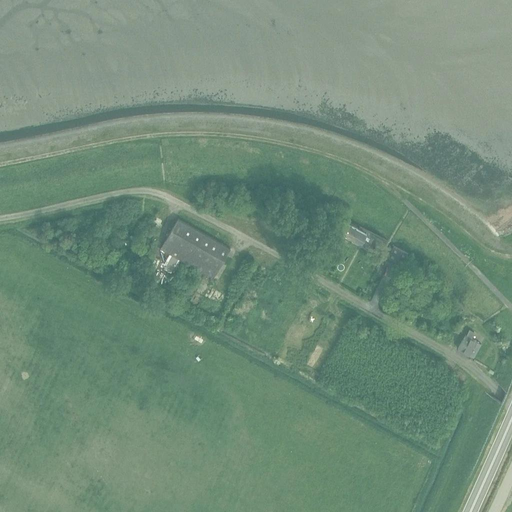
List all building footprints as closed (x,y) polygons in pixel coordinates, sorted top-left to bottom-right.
[(374,242),(384,247),(387,241),(359,226),(359,227),(342,218),(333,235),(340,239),(344,232),(361,241),(362,240),(364,240),(365,242),(371,245),(373,244),(374,242)] [(213,278),(230,248),(177,219),(160,248),(213,278)] [(401,264),(407,254),(393,246),(387,256),(401,264)] [(221,306),(227,295),(211,286),(205,297),(221,306)] [(457,349),(458,349),(473,358),(480,344),(470,338),(473,332),(468,329),(457,349)]
